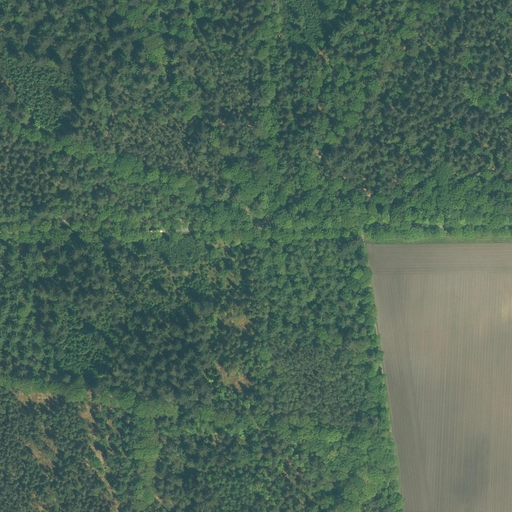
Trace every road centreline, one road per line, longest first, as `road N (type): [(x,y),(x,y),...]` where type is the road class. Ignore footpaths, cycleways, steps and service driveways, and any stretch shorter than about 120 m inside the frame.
road 1 (tertiary): [(511,224),(0,230)]
road 2 (track): [(387,438),(0,375)]
road 3 (track): [(0,114),(267,217)]
road 4 (track): [(361,235),(401,511)]
road 5 (track): [(271,0),(267,217)]
road 6 (track): [(164,63),(267,217)]
